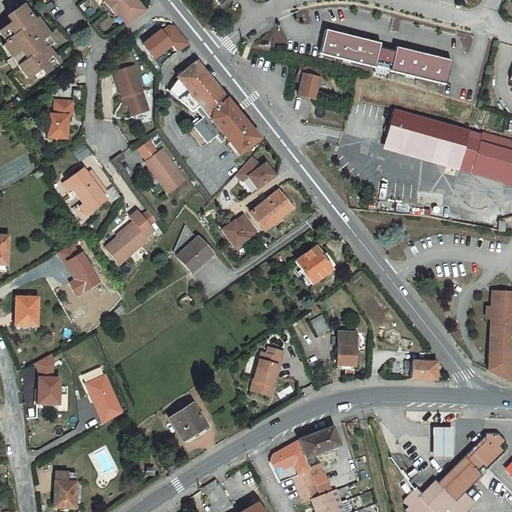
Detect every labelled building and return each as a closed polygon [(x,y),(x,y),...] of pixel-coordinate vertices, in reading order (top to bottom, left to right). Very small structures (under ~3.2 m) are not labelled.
[(106,0),(104,2),(115,15),(118,13),(127,25),(133,20),(131,17),(144,5),(140,0),(106,0)] [(144,5),(131,17),(133,20),(147,8),(144,5)] [(44,40),(17,8),(7,15),(11,22),(0,30),(0,31),(7,42),(4,45),(27,74),(39,64),(43,69),(58,57),(54,51),(58,48),(48,37),(44,40)] [(162,30),(144,44),(154,58),(172,44),(179,52),(190,43),(183,33),(176,25),(171,24),(163,31),(162,30)] [(322,54),(378,67),(378,65),(382,48),(383,43),(367,39),(366,42),(359,40),(360,37),(328,30),(322,54)] [(415,51),(398,47),(397,52),(393,68),(392,71),(448,85),(454,60),(422,53),(422,55),(414,53),(415,51)] [(397,52),(382,48),(378,65),(393,68),(397,52)] [(193,128),(192,129),(205,146),(219,136),(224,143),(229,139),(241,155),(262,139),(244,116),(230,98),(214,77),(200,60),(180,76),(181,77),(203,105),(195,111),(200,118),(191,125),(193,128)] [(135,65),(115,71),(123,98),(127,96),(129,105),(133,116),(150,111),(135,65)] [(317,99),(325,70),(305,65),(305,69),(304,68),(303,73),(307,74),(305,83),(302,96),(317,99)] [(203,105),(181,77),(172,90),(195,111),(203,105)] [(84,101),(84,89),(74,88),(74,101),(84,101)] [(357,111),(360,99),(352,98),(349,110),(357,111)] [(73,103),(55,101),(54,116),(49,115),(47,138),(66,140),(68,118),(72,118),(73,103)] [(463,163),(472,131),(396,109),(387,141),(451,160),(450,164),(460,166),(460,163),(463,163)] [(472,131),(463,163),(475,167),(483,141),(511,150),(511,140),(487,134),(486,136),(472,131)] [(158,135),(152,140),(157,147),(163,142),(158,135)] [(138,147),(141,151),(151,143),(149,139),(138,147)] [(511,177),(511,150),(483,141),(475,167),(511,177)] [(141,151),(147,159),(158,151),(151,143),(141,151)] [(147,159),(145,161),(168,192),(185,179),(162,148),(158,151),(147,159)] [(250,158),(233,178),(240,184),(246,180),(255,192),(272,178),(263,166),(259,169),(250,158)] [(80,165),(62,177),(68,185),(79,201),(84,209),(102,197),(98,192),(95,188),(100,186),(90,171),(86,174),(84,171),(80,165)] [(62,177),(59,179),(65,188),(68,185),(62,177)] [(267,229),(293,208),(278,190),(252,212),(267,229)] [(79,201),(75,203),(81,212),(84,209),(79,201)] [(147,211),(139,218),(146,227),(154,221),(147,211)] [(134,213),(127,218),(132,224),(142,238),(150,232),(146,227),(139,218),(134,213)] [(236,220),(223,230),(237,248),(249,238),(250,239),(259,232),(245,214),(237,221),(236,220)] [(132,224),(102,248),(115,265),(144,241),(142,238),(132,224)] [(172,256),(191,277),(213,257),(198,241),(185,228),(172,256)] [(336,269),(319,245),(297,262),(314,285),(336,269)] [(511,290),(494,288),(493,305),(492,317),(490,351),(511,353),(511,290)] [(334,332),(332,320),(318,322),(320,334),(334,332)] [(24,350),(27,324),(7,321),(4,348),(24,350)] [(359,368),(360,339),(341,337),(340,367),(359,368)] [(489,370),(511,380),(511,373),(511,353),(490,351),(489,370)] [(283,356),(268,352),(266,358),(282,362),(283,356)] [(266,358),(261,357),(252,396),(272,401),(277,384),(274,383),(278,369),(280,370),(282,362),(266,358)] [(442,382),(443,361),(402,361),(402,372),(409,372),(409,381),(442,382)] [(257,364),(250,362),(247,373),(253,375),(257,364)] [(63,403),(63,375),(39,375),(38,403),(63,403)] [(212,378),(199,387),(203,393),(217,384),(212,378)] [(49,428),(49,403),(28,403),(28,428),(49,428)] [(209,430),(193,406),(172,420),(185,441),(190,438),(192,441),(209,430)] [(340,424),(313,437),(283,450),(287,459),(301,453),(306,461),(315,457),(326,452),(347,442),(340,424)] [(434,426),(434,456),(455,456),(455,426),(434,426)] [(489,430),(466,454),(470,458),(494,435),(489,430)] [(426,511),(433,510),(434,511),(443,511),(445,511),(447,506),(454,510),(474,504),(475,500),(468,489),(484,472),(481,468),(486,463),(488,464),(506,447),(502,443),(505,439),(498,431),(494,435),(470,458),(466,454),(439,480),(436,478),(421,489),(419,487),(402,502),(405,505),(402,511),(426,511)] [(326,452),(315,457),(320,468),(327,483),(340,477),(336,470),(335,470),(326,452)] [(331,492),(327,483),(320,468),(288,479),(300,506),(305,504),(308,511),(343,511),(339,502),(334,491),(331,492)] [(233,511),(217,482),(204,489),(216,511),(263,511),(260,505),(247,511),(233,511)] [(66,511),(66,506),(67,496),(48,495),(47,505),(46,511),(66,511)] [(352,511),(347,500),(339,502),(343,511),(352,511)]
